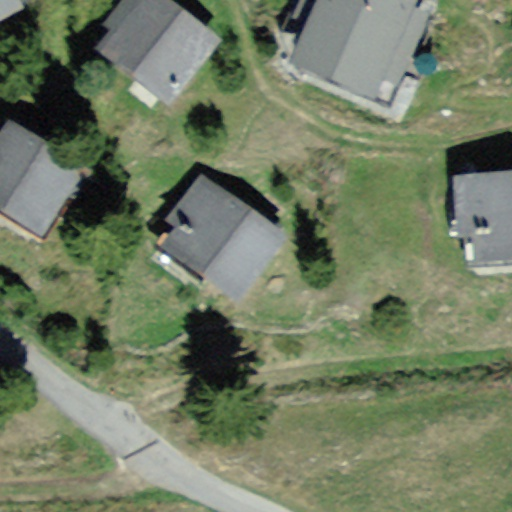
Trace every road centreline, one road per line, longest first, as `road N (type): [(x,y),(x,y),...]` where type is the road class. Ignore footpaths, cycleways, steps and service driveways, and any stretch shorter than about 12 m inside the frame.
road 1 (track): [(131,430),(511,350)]
road 2 (residential): [(260,511),(196,478),(0,337)]
road 3 (track): [(196,478),(0,501)]
